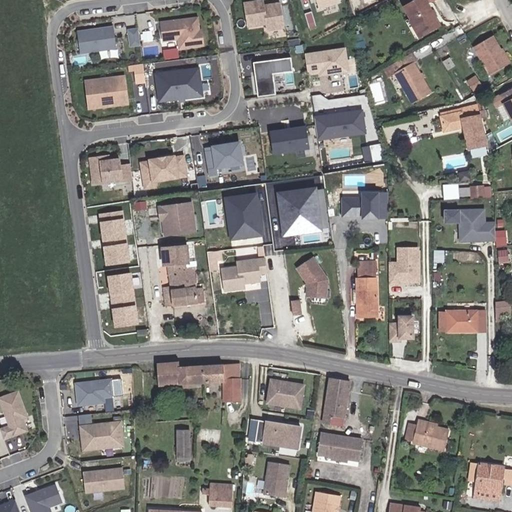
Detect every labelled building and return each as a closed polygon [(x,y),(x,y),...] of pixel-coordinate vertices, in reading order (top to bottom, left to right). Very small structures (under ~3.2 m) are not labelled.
[(264,0),(257,0),(244,2),(248,29),(264,27),(266,40),(286,36),(281,2),(265,4),(264,0)] [(341,2),(340,0),(316,0),(319,9),(341,2)] [(413,28),(415,27),(420,35),(436,26),(422,0),(412,0),(401,6),(413,28)] [(312,12),(305,14),(309,28),(316,26),(312,12)] [(199,16),(158,21),(161,43),(177,40),(179,50),(205,46),(203,28),(200,28),(199,16)] [(117,49),(114,25),(77,31),(80,55),(117,49)] [(139,27),(127,29),(129,47),(141,45),(139,27)] [(415,37),(420,35),(415,27),(413,28),(411,29),(415,37)] [(144,43),(155,41),(152,30),(142,32),(144,43)] [(491,76),(507,67),(498,52),(502,50),(493,36),(474,47),(491,76)] [(350,72),(346,47),(305,53),(308,75),(318,74),(319,76),(350,72)] [(502,50),(498,52),(507,67),(511,64),(503,49),(502,50)] [(293,71),(291,58),(254,63),(258,96),(276,94),(274,73),(293,71)] [(131,66),(135,84),(149,81),(145,63),(131,66)] [(413,64),(396,74),(413,105),(430,95),(413,64)] [(200,67),(154,73),(158,102),(204,96),(200,67)] [(126,75),(84,80),(88,110),(130,105),(126,75)] [(469,81),(475,88),(483,82),(477,75),(469,81)] [(497,109),(504,105),(511,119),(511,89),(493,101),(497,109)] [(438,135),(466,130),(470,150),(484,148),(477,105),(463,108),(464,112),(453,114),(452,109),(433,113),(438,135)] [(511,119),(504,105),(497,109),(505,122),(511,119)] [(367,134),(364,109),(316,116),(320,141),(367,134)] [(310,149),(307,126),(270,131),(273,154),(310,149)] [(245,164),(241,140),(212,145),(216,169),(245,164)] [(364,145),(365,160),(382,159),(381,144),(364,145)] [(110,154),(88,157),(92,184),(125,180),(122,156),(111,158),(110,154)] [(180,178),(176,154),(149,158),(149,160),(140,162),(144,191),(157,189),(156,181),(180,178)] [(490,163),(491,173),(502,172),(501,162),(490,163)] [(324,231),(318,186),(277,192),(283,236),(324,231)] [(459,196),(471,195),(470,187),(459,188),(459,196)] [(482,187),(470,187),(471,195),(471,199),(483,198),(482,187)] [(264,236),(258,191),(223,196),(230,240),(264,236)] [(380,218),(380,192),(363,191),(362,197),(342,197),(342,216),(363,216),(363,218),(380,218)] [(198,232),(194,200),(159,206),(164,237),(198,232)] [(461,223),(461,241),(498,241),(499,220),(489,220),(489,208),(444,208),(444,222),(461,223)] [(101,221),(125,218),(124,210),(99,213),(101,221)] [(103,240),(127,237),(125,218),(101,221),(103,240)] [(104,246),(128,242),(127,237),(103,240),(104,246)] [(203,297),(201,282),(196,283),(193,260),(188,261),(185,241),(160,245),(163,262),(167,261),(170,282),(163,283),(166,303),(203,297)] [(107,265),(131,262),(128,242),(104,246),(107,265)] [(421,284),(420,247),(397,247),(398,261),(389,262),(389,285),(397,285),(397,282),(421,284)] [(445,250),(434,250),(434,262),(444,263),(445,250)] [(500,250),(500,262),(510,262),(510,250),(500,250)] [(208,252),(210,271),(219,269),(218,261),(223,260),(222,251),(208,252)] [(314,257),(295,268),(307,286),(306,297),(327,299),(330,279),(314,257)] [(221,267),(224,292),(247,289),(246,284),(262,283),(261,274),(267,274),(265,258),(237,261),(238,265),(221,267)] [(373,265),(355,265),(355,294),(352,294),(352,307),(355,307),(355,317),(378,317),(378,289),(374,289),(373,265)] [(135,291),(133,271),(108,275),(111,294),(135,291)] [(135,291),(111,294),(112,301),(136,298),(135,291)] [(136,298),(112,301),(112,308),(137,304),(136,298)] [(300,299),(291,300),(294,315),(303,314),(300,299)] [(503,313),(509,312),(509,301),(496,302),(496,308),(496,323),(503,322),(503,313)] [(140,324),(137,304),(112,308),(115,327),(140,324)] [(449,330),(486,329),(485,308),(448,309),(449,330)] [(397,325),(387,325),(388,342),(398,342),(398,339),(411,338),(410,317),(397,318),(397,325)] [(203,386),(202,367),(182,368),(182,363),(157,363),(157,387),(203,386)] [(240,379),(240,367),(202,367),(203,386),(227,385),(226,404),(241,404),(242,379),(240,379)] [(345,416),(351,381),(331,377),(324,421),(331,422),(332,414),(345,416)] [(116,402),(113,378),(74,382),(77,407),(116,402)] [(301,409),(305,385),(271,380),(268,403),(301,409)] [(317,400),(320,384),(307,382),(305,398),(317,400)] [(31,417),(19,388),(0,395),(0,402),(9,426),(1,429),(5,439),(29,430),(25,420),(31,417)] [(125,447),(122,420),(79,425),(82,453),(125,447)] [(298,450),(301,427),(250,420),(249,442),(298,450)] [(415,441),(414,444),(446,452),(451,431),(437,428),(438,425),(419,420),(418,426),(415,441)] [(411,425),(408,440),(415,441),(418,426),(411,425)] [(360,456),(363,435),(323,428),(320,450),(360,456)] [(191,431),(178,431),(177,458),(190,458),(191,431)] [(286,498),(292,465),(271,462),(265,495),(286,498)] [(498,495),(502,495),(503,485),(511,486),(511,479),(511,472),(503,472),(504,468),(470,464),(468,482),(476,483),(474,498),(480,499),(481,492),(498,495)] [(126,489),(123,466),(84,471),(86,493),(126,489)] [(233,483),(211,482),(210,505),(232,506),(233,483)] [(57,484),(24,496),(30,511),(52,511),(51,508),(65,503),(57,484)] [(337,511),(340,498),(316,494),(313,511),(337,511)] [(0,511),(19,511),(15,499),(0,504),(0,511)]
